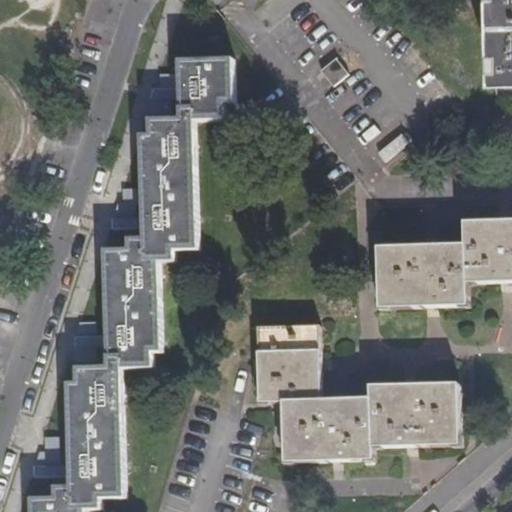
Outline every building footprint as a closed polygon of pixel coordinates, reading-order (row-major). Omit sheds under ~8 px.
[(511,0),(493,0),(495,80),(511,79),(511,0)] [(337,60),(322,72),(336,87),(349,76),(337,60)] [(235,63),(184,64),(184,73),(184,90),(184,100),(185,123),(155,123),(155,140),(145,139),(146,222),(147,232),(147,242),(132,243),(132,254),(108,255),(110,338),(111,348),(111,370),(81,371),(81,387),(72,386),(73,469),(74,479),(74,490),(59,490),(59,500),(35,500),(35,511),(88,511),(88,509),(103,508),(103,497),(127,496),(124,369),(152,369),(152,352),(162,352),(161,261),(175,260),(175,249),(199,249),(197,123),(227,122),(227,106),(236,107),(235,63)] [(172,101),(184,100),(184,90),(177,91),(176,75),(161,76),(162,91),(156,91),(152,101),(152,116),(172,116),(172,101)] [(117,233),(147,232),(146,222),(136,222),(136,207),(138,207),(138,192),(123,193),(124,208),(119,208),(116,223),(117,233)] [(511,229),(473,230),(472,253),(385,254),(385,315),(472,314),(472,292),(511,290),(511,229)] [(98,348),(111,348),(110,338),(98,338),(98,323),(83,324),(78,339),(79,364),(99,363),(98,348)] [(322,330),(260,330),(261,410),(286,409),(286,471),(374,470),(374,457),(458,457),(458,403),(372,403),(371,414),(323,414),(322,330)] [(74,479),(73,469),(61,469),(60,439),(48,439),(48,454),(43,454),(38,469),(39,479),(74,479)]
